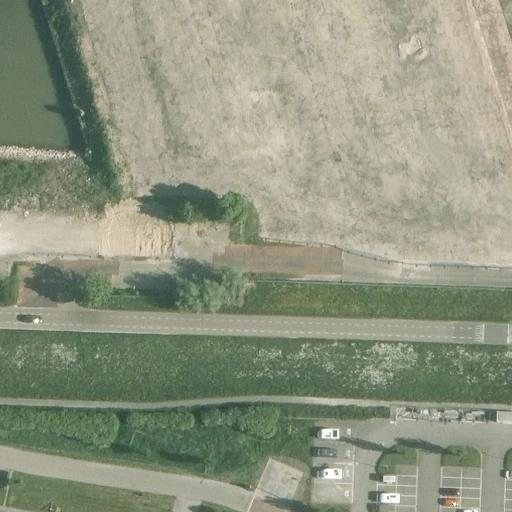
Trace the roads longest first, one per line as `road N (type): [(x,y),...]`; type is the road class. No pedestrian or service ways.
road 1 (residential): [(161,325),(174,76),(163,29),(118,0)]
road 2 (tertiary): [(161,325),(511,335)]
road 3 (residential): [(263,511),(233,498),(0,455)]
road 4 (tertiary): [(0,319),(161,325)]
